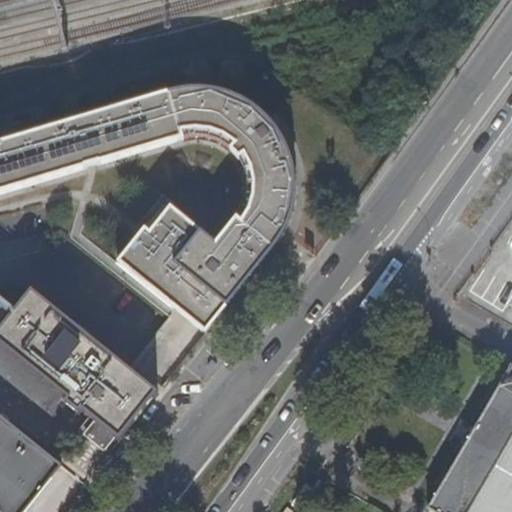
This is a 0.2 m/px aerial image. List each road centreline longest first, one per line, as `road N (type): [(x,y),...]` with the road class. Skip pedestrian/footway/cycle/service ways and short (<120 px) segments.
road 1 (primary): [(511,27),(146,511)]
road 2 (primary): [(218,511),(511,110)]
